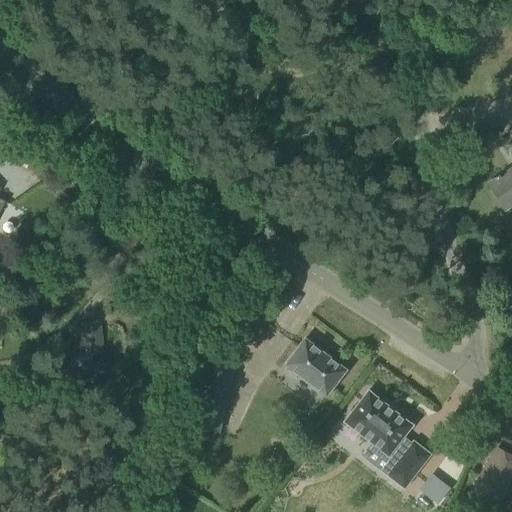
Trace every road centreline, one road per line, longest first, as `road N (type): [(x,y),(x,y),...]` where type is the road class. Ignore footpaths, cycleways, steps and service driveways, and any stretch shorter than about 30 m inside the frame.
road 1 (unclassified): [(471,375),(0,54)]
road 2 (unclassified): [(471,375),(477,336),(420,134),(422,62),(446,0)]
